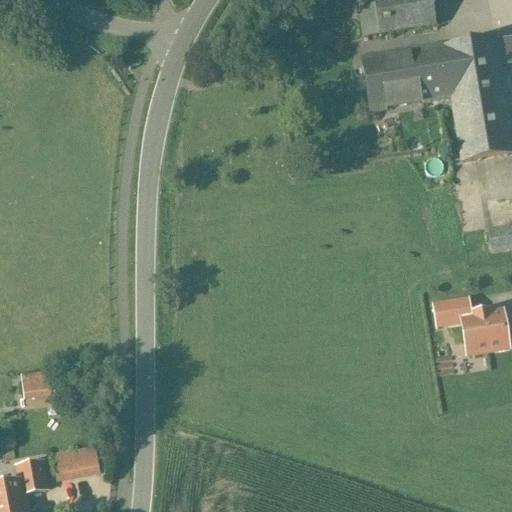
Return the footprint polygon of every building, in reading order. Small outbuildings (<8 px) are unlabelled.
[(426,0),(361,0),(364,17),(375,15),(379,40),(431,31),(426,0)] [(492,45),(443,52),(451,104),(461,170),(510,162),(492,45)] [(443,52),(361,65),(369,116),(451,104),(443,52)] [(511,236),(487,240),(490,260),(511,257),(511,236)] [(467,302),(434,307),(437,329),(462,325),(462,321),(470,319),(467,302)] [(487,313),(475,315),(476,318),(470,319),(462,321),(462,325),(468,357),(487,354),(487,353),(507,350),(502,314),(488,316),(487,313)] [(56,372),(25,377),(29,406),(60,402),(56,372)] [(95,451),(80,453),(84,473),(98,470),(95,451)] [(80,453),(52,459),(55,478),(84,473),(80,453)] [(20,484),(0,487),(0,511),(26,511),(24,498),(45,494),(40,465),(17,470),(20,484)]
